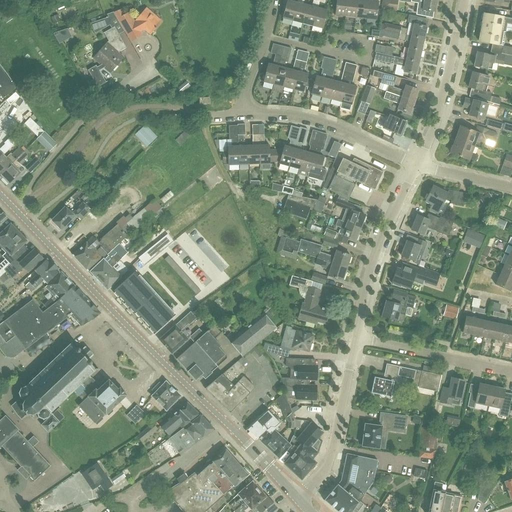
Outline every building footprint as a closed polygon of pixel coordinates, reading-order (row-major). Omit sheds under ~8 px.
[(287,0),(282,18),(293,20),(297,2),(289,0),(287,0)] [(293,20),(303,23),(307,5),(303,4),(304,0),(298,0),(297,2),(293,20)] [(307,5),(303,23),(313,26),(319,0),(313,0),(312,6),(307,5)] [(347,0),(336,0),(335,15),(345,16),(347,0)] [(347,0),(345,16),(356,17),(356,16),(357,0),(347,0)] [(357,0),(356,16),(356,17),(366,18),(368,0),(357,0)] [(368,0),(366,18),(376,20),(379,1),(374,0),(373,0),(368,0)] [(436,11),(437,0),(411,0),(411,1),(418,2),(423,3),(422,9),(417,9),(416,15),(433,18),(434,11),(436,11)] [(389,3),(388,10),(401,13),(402,5),(389,3)] [(328,10),(317,7),(313,25),(323,28),(328,10)] [(161,21),(146,8),(136,20),(129,12),(125,14),(121,9),(113,12),(130,41),(141,34),(140,31),(145,28),(150,33),(161,21)] [(7,23),(12,19),(7,11),(1,15),(7,23)] [(507,23),(511,23),(511,18),(508,18),(504,17),(484,13),(481,27),(502,31),(506,31),(507,23)] [(110,25),(110,20),(109,17),(89,23),(95,33),(110,25)] [(381,23),(380,28),(385,29),(399,32),(411,35),(424,38),(427,26),(409,22),(407,29),(401,27),(401,26),(384,23),(384,24),(381,23)] [(348,31),(356,33),(358,27),(350,25),(348,31)] [(92,58),(100,65),(97,67),(96,65),(88,70),(94,79),(87,83),(92,90),(106,82),(99,70),(103,68),(109,73),(112,70),(124,57),(118,53),(120,51),(126,47),(114,26),(103,32),(108,41),(92,58)] [(493,51),(511,54),(511,46),(499,43),(502,31),(481,27),(479,41),(495,44),(493,51)] [(292,40),(303,42),(305,34),(294,32),(292,40)] [(399,32),(398,39),(410,41),(409,47),(422,50),(424,38),(411,35),(399,32)] [(263,81),(274,84),(283,46),(273,43),(271,53),(275,54),(273,64),(268,63),(263,81)] [(375,44),(374,52),(376,52),(384,54),(385,46),(375,44)] [(283,46),(274,84),(284,87),(288,68),(284,67),(285,61),(288,62),(292,48),(283,46)] [(407,53),(406,59),(419,62),(422,50),(409,47),(407,53)] [(474,66),(488,69),(488,68),(492,69),(493,64),(494,64),(494,63),(503,65),(503,64),(511,65),(511,55),(493,51),(493,55),(490,55),(477,52),(474,66)] [(376,52),(374,60),(404,66),(403,71),(418,74),(419,68),(418,67),(419,62),(406,59),(384,54),(376,52)] [(321,77),(316,76),(315,80),(311,79),(309,87),(312,88),(311,94),(321,96),(331,58),(326,57),(321,77)] [(321,96),(331,99),(336,81),(332,80),(337,60),(331,58),(321,96)] [(293,70),(288,68),(284,87),(293,89),(301,60),(295,59),(293,70)] [(305,86),(309,87),(311,79),(307,78),(308,74),(304,73),(307,62),(301,60),(293,89),(304,92),(305,86)] [(331,99),(341,102),(351,64),(346,62),(341,82),(336,81),(331,99)] [(341,102),(340,107),(350,110),(356,86),(352,85),(357,65),(351,64),(341,102)] [(0,93),(3,98),(16,87),(0,67),(0,68),(0,67),(0,93)] [(374,70),(372,76),(382,79),(380,83),(388,85),(386,91),(414,101),(418,89),(405,85),(404,90),(393,87),(396,77),(374,70)] [(487,85),(489,76),(473,72),(469,87),(474,88),(473,92),(485,95),(486,91),(484,91),(485,85),(487,85)] [(361,99),(370,102),(376,88),(368,86),(361,99)] [(386,92),(384,98),(399,103),(398,109),(410,113),(414,101),(386,92)] [(499,105),(501,99),(491,96),(489,102),(499,105)] [(483,119),(488,104),(473,100),(465,98),(463,106),(471,108),(469,115),(483,119)] [(372,123),(376,112),(370,110),(366,121),(372,123)] [(401,135),(407,122),(397,118),(398,115),(390,112),(387,118),(395,121),(394,124),(388,121),(385,129),(401,135)] [(502,129),(503,123),(487,119),(485,125),(502,129)] [(37,124),(31,130),(38,137),(44,132),(40,128),(37,124)] [(157,137),(146,124),(135,134),(146,147),(157,137)] [(228,162),(228,165),(239,164),(237,124),(237,125),(228,125),(229,139),(231,139),(232,146),(227,146),(228,152),(223,152),(223,162),(228,162)] [(237,124),(239,164),(249,164),(248,145),(244,145),(243,135),(245,135),(245,124),(237,124)] [(180,145),(194,132),(189,126),(175,140),(180,145)] [(456,139),(473,146),(476,139),(485,143),(486,139),(494,142),(497,134),(478,126),(476,132),(461,126),(456,139)] [(299,169),(304,151),(300,150),(301,144),(304,143),(307,129),(300,127),(297,137),(289,166),(299,169)] [(310,146),(308,152),(304,151),(299,169),(309,172),(320,133),(320,132),(313,130),(309,144),(310,146)] [(38,137),(37,139),(49,151),(56,144),(44,132),(38,137)] [(327,135),(320,133),(309,172),(319,174),(324,156),(320,155),(321,150),(323,150),(327,135)] [(248,145),(249,164),(259,164),(258,134),(252,134),(253,145),(248,145)] [(270,163),(270,161),(275,161),(276,150),(270,150),(269,144),(265,145),(264,134),(258,134),(259,164),(270,163)] [(18,141),(13,136),(5,143),(10,148),(18,141)] [(292,136),(289,146),(284,145),(283,150),(276,150),(275,161),(280,161),(279,163),(289,166),(297,137),(292,136)] [(471,152),(473,146),(456,139),(451,153),(468,159),(469,158),(476,161),(478,155),(471,152)] [(0,156),(0,172),(1,174),(24,151),(19,147),(12,154),(11,153),(6,157),(3,154),(0,156)] [(20,164),(28,156),(24,151),(1,174),(9,183),(20,172),(16,167),(20,163),(20,164)] [(502,165),(511,167),(511,156),(506,154),(502,165)] [(30,173),(41,163),(35,156),(24,167),(30,173)] [(343,158),(328,189),(348,199),(357,181),(375,189),(383,172),(368,164),(366,169),(343,158)] [(323,186),(328,189),(338,168),(333,166),(323,186)] [(106,180),(100,186),(105,192),(111,186),(106,180)] [(463,205),(465,193),(448,189),(447,193),(433,186),(425,200),(433,204),(430,209),(438,213),(445,199),(451,200),(451,203),(463,205)] [(317,199),(289,194),(283,210),(306,219),(309,208),(313,210),(317,199)] [(151,216),(161,208),(162,207),(155,198),(138,213),(132,206),(126,211),(129,214),(125,217),(123,215),(116,222),(117,224),(101,239),(98,242),(92,236),(73,255),(88,271),(111,251),(118,245),(151,216)] [(335,205),(346,209),(344,214),(341,220),(360,228),(365,215),(357,212),(359,206),(348,202),(347,202),(337,198),(335,205)] [(80,219),(90,209),(83,203),(74,212),(71,209),(69,211),(65,207),(52,220),(56,224),(56,226),(59,228),(60,228),(62,229),(76,215),(80,219)] [(155,221),(164,213),(161,208),(151,216),(155,221)] [(448,235),(453,222),(440,216),(439,218),(428,213),(426,218),(417,215),(411,229),(423,234),(426,227),(448,235)] [(355,241),(360,228),(341,220),(338,219),(335,225),(345,229),(342,236),(355,241)] [(0,246),(2,248),(20,231),(13,224),(12,225),(11,224),(0,234),(0,246)] [(277,234),(286,237),(289,238),(292,231),(280,227),(277,234)] [(324,235),(334,239),(337,232),(326,228),(324,235)] [(484,236),(467,229),(462,242),(480,248),(484,236)] [(2,256),(10,264),(19,256),(15,251),(26,241),(25,239),(27,238),(20,231),(2,248),(6,253),(2,256)] [(145,253),(150,260),(173,242),(167,235),(145,253)] [(289,238),(286,237),(282,249),(296,254),(297,251),(299,252),(303,240),(301,239),(300,242),(289,238)] [(337,249),(339,241),(324,237),(322,244),(337,249)] [(401,255),(414,260),(413,262),(419,264),(427,242),(417,239),(415,244),(406,241),(401,255)] [(308,241),(303,240),(299,252),(317,258),(346,268),(350,255),(336,251),(335,256),(320,251),(321,249),(310,246),(308,241)] [(454,251),(446,248),(444,252),(447,258),(451,259),(454,251)] [(24,267),(28,271),(42,258),(41,256),(43,255),(37,249),(36,251),(34,249),(25,259),(21,254),(19,256),(10,264),(5,270),(13,278),(24,267)] [(104,259),(91,271),(95,275),(94,276),(97,280),(111,268),(119,260),(122,258),(117,254),(112,258),(109,255),(104,259)] [(201,291),(168,255),(164,259),(196,295),(201,291)] [(342,280),(346,268),(317,258),(315,263),(322,265),(321,267),(330,270),(328,276),(342,280)] [(25,285),(28,288),(54,264),(50,259),(49,261),(47,259),(35,270),(38,273),(25,285)] [(111,268),(97,280),(102,285),(103,284),(107,289),(128,270),(123,265),(119,260),(111,268)] [(47,282),(59,271),(57,269),(59,268),(54,264),(28,288),(31,292),(44,279),(47,282)] [(436,286),(440,274),(419,266),(418,269),(406,265),(404,271),(397,268),(392,281),(410,287),(413,278),(436,286)] [(511,268),(504,265),(500,275),(511,280),(511,268)] [(449,269),(443,267),(440,273),(447,276),(449,269)] [(140,275),(135,270),(113,291),(133,314),(135,312),(154,333),(174,315),(138,277),(140,275)] [(44,304),(47,308),(59,300),(74,285),(61,272),(45,287),(54,295),(44,304)] [(325,284),(327,277),(313,272),(311,279),(325,284)] [(325,323),(329,310),(324,309),(324,308),(316,306),(320,291),(310,288),(312,281),(292,275),(289,285),(299,288),(298,289),(299,292),(300,294),(301,296),(303,298),(305,298),(304,302),(303,302),(298,318),(317,323),(317,321),(325,323)] [(510,291),(511,286),(511,280),(500,275),(495,285),(510,291)] [(25,349),(56,326),(62,333),(71,326),(74,330),(100,313),(74,285),(59,300),(47,308),(43,312),(33,299),(0,323),(0,348),(5,355),(5,354),(6,356),(13,357),(14,356),(15,356),(25,349)] [(411,316),(416,297),(407,294),(393,290),(392,296),(393,296),(391,302),(387,300),(382,316),(397,320),(399,313),(411,316)] [(484,308),(485,299),(477,298),(476,307),(484,308)] [(446,304),(443,315),(455,319),(459,307),(446,304)] [(197,318),(191,311),(159,339),(172,353),(188,339),(181,330),(188,324),(189,325),(197,318)] [(229,341),(242,356),(277,328),(263,313),(229,341)] [(462,332),(473,334),(476,319),(466,316),(462,332)] [(487,321),(476,319),(473,334),(483,337),(487,321)] [(487,321),(483,337),(494,339),(497,323),(487,321)] [(507,325),(497,323),(494,339),(504,341),(507,325)] [(227,358),(227,356),(226,354),(219,347),(221,346),(215,339),(222,333),(214,324),(208,330),(204,334),(194,342),(177,358),(196,379),(199,377),(202,374),(205,377),(227,358)] [(309,352),(313,335),(292,329),(292,327),(286,325),(280,347),(294,351),(295,348),(309,352)] [(189,337),(194,342),(204,334),(199,328),(189,337)] [(112,409),(127,395),(120,387),(118,389),(109,379),(101,387),(90,375),(95,370),(98,370),(98,368),(95,368),(91,364),(92,363),(92,361),(90,359),(88,360),(88,359),(93,354),(86,346),(81,352),(80,351),(80,349),(79,347),(77,347),(76,348),(72,344),(72,340),(70,340),(70,343),(65,349),(63,347),(62,348),(64,350),(57,356),(55,354),(54,355),(56,357),(50,363),(47,361),(46,362),(48,364),(40,372),(39,370),(38,370),(36,368),(30,374),(34,378),(26,385),(24,383),(23,384),(25,386),(21,388),(19,393),(21,397),(11,406),(17,415),(21,419),(27,414),(33,415),(37,413),(39,417),(43,419),(49,417),(41,424),(48,432),(60,421),(59,421),(64,417),(57,410),(61,406),(59,404),(65,398),(67,400),(68,399),(67,397),(73,391),(75,393),(76,392),(84,400),(78,405),(95,423),(104,413),(105,415),(107,413),(108,415),(113,411),(112,409)] [(278,347),(264,343),(263,349),(265,351),(276,354),(278,347)] [(286,359),(286,366),(295,368),(297,369),(297,378),(296,380),(309,380),(316,380),(317,366),(310,366),(310,359),(286,359)] [(238,361),(205,388),(230,412),(232,410),(238,413),(243,403),(241,401),(253,389),(254,385),(243,376),(242,377),(239,375),(246,369),(238,361)] [(438,390),(441,375),(386,363),(384,373),(376,371),(371,392),(390,396),(392,388),(395,388),(398,375),(413,379),(412,385),(438,390)] [(461,399),(465,380),(452,377),(449,391),(443,390),(440,402),(451,404),(452,397),(461,399)] [(297,378),(281,378),(284,387),(294,390),(296,390),(296,401),(316,402),(316,386),(309,386),(309,380),(296,380),(297,378)] [(152,396),(166,410),(181,396),(166,381),(161,386),(158,384),(152,390),(155,392),(152,396)] [(476,403),(488,405),(492,386),(493,384),(485,382),(485,384),(479,383),(478,390),(476,389),(475,393),(470,392),(467,406),(474,408),(476,403)] [(505,389),(492,386),(488,405),(500,408),(499,415),(508,417),(511,403),(504,402),(506,395),(504,394),(505,389)] [(277,399),(285,419),(291,413),(284,393),(277,399)] [(182,428),(200,414),(187,402),(160,425),(169,435),(180,425),(182,428)] [(141,409),(136,405),(126,415),(135,424),(138,421),(134,417),(141,409)] [(258,436),(259,437),(269,427),(272,431),(279,425),(278,425),(280,423),(268,410),(247,429),(257,438),(258,436)] [(365,424),(362,446),(379,448),(380,441),(383,442),(385,429),(404,432),(406,423),(403,423),(404,416),(383,413),(381,426),(365,424)] [(204,436),(214,429),(201,415),(168,439),(179,453),(187,447),(195,441),(196,443),(204,436)] [(447,415),(445,424),(459,427),(461,417),(447,415)] [(6,416),(0,421),(0,445),(1,445),(22,467),(22,466),(30,474),(29,475),(35,481),(51,465),(18,429),(6,416)] [(142,442),(158,428),(153,422),(137,436),(142,442)] [(288,448),(294,453),(285,463),(301,478),(310,468),(311,470),(315,465),(314,464),(316,462),(312,459),(318,452),(322,441),(318,438),(322,433),(322,432),(312,423),(297,442),(292,437),(289,444),(288,448)] [(262,439),(261,441),(268,448),(280,435),(277,433),(281,428),(279,425),(272,431),(269,427),(259,437),(262,439)] [(421,427),(419,447),(419,457),(433,459),(436,449),(437,449),(439,429),(421,427)] [(279,457),(288,448),(289,444),(280,435),(268,448),(279,457)] [(168,506),(174,501),(183,511),(204,511),(234,486),(235,486),(241,480),(242,480),(250,473),(244,466),(242,468),(232,457),(233,456),(226,448),(218,455),(218,456),(213,461),(212,459),(187,478),(185,474),(177,479),(179,482),(165,491),(167,493),(161,498),(168,506)] [(342,482),(341,481),(363,495),(373,481),(377,459),(347,453),(342,481),(342,482)] [(100,484),(104,490),(113,484),(97,462),(81,473),(92,489),(100,484)] [(427,470),(415,468),(413,476),(425,478),(427,470)] [(121,471),(111,478),(114,483),(125,476),(121,471)] [(486,475),(483,479),(481,478),(477,499),(483,503),(494,486),(498,478),(492,474),(490,477),(486,475)] [(229,505),(234,510),(235,511),(259,489),(252,481),(238,494),(241,497),(236,502),(235,500),(229,505)] [(363,495),(341,482),(329,495),(332,497),(332,501),(329,504),(338,511),(356,511),(353,509),(355,507),(359,510),(363,504),(359,501),(363,495)] [(440,511),(445,492),(441,491),(442,484),(435,482),(433,489),(428,511),(440,511)] [(77,488),(70,493),(75,502),(83,497),(77,488)] [(251,509),(255,506),(266,496),(259,489),(235,511),(234,510),(232,511),(243,511),(244,511),(243,510),(248,506),(251,509)] [(458,511),(462,496),(445,492),(440,511),(458,511)] [(256,507),(252,511),(271,511),(277,507),(268,497),(267,498),(256,507)]
